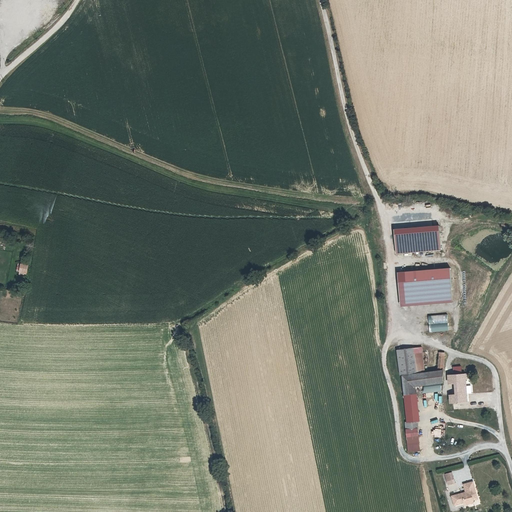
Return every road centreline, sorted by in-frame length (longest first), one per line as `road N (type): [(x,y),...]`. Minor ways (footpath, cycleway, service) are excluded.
road 1 (track): [(489,363),(394,332),(385,219),(352,127),(323,0)]
road 2 (track): [(394,332),(384,356),(406,457),(503,445)]
